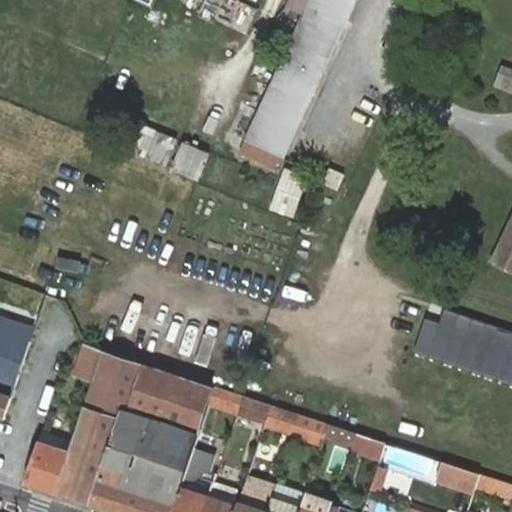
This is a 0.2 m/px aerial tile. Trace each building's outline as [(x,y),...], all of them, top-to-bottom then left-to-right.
[(282,156),(355,0),(308,0),(243,137),(282,156)] [(511,92),(511,69),(502,65),(494,86),(511,92)] [(167,168),(179,140),(126,117),(114,145),(167,168)] [(200,181),(212,153),(184,142),(172,170),(200,181)] [(217,156),(207,177),(231,189),(241,168),(217,156)] [(283,168),(267,209),(291,218),(307,177),(283,168)] [(511,270),(511,218),(492,261),(511,270)] [(0,401),(11,405),(32,341),(26,326),(0,317),(0,401)] [(200,368),(206,343),(195,340),(189,365),(200,368)] [(95,378),(104,350),(87,344),(77,373),(95,378)] [(73,444),(58,494),(112,511),(172,511),(180,490),(192,449),(207,403),(212,386),(104,350),(95,378),(73,444)] [(235,412),(240,395),(212,386),(207,403),(235,412)] [(264,422),(269,405),(240,395),(235,412),(264,422)] [(0,426),(3,427),(11,405),(0,401),(0,426)] [(292,434),(299,415),(269,405),(264,422),(263,425),(292,434)] [(324,436),(327,424),(299,415),(292,434),(321,444),(324,436)] [(353,445),(357,434),(327,424),(324,436),(353,445)] [(43,434),(26,483),(58,494),(73,444),(43,434)] [(382,456),(386,444),(357,434),(353,445),(382,456)] [(209,499),(217,473),(205,470),(210,454),(192,449),(180,490),(209,499)] [(477,488),(481,475),(443,462),(436,482),(474,494),(477,488)] [(511,498),(511,485),(481,475),(477,488),(511,498)] [(302,508),(305,498),(275,488),(272,499),(302,508)] [(172,511),(204,511),(209,499),(180,490),(172,511)] [(300,511),(331,511),(333,507),(305,498),(302,508),(300,511)] [(209,499),(204,511),(235,511),(237,508),(209,499)] [(267,511),(300,511),(302,508),(272,499),(268,511),(267,511)] [(237,508),(235,511),(267,511),(268,511),(239,502),(237,508)]
